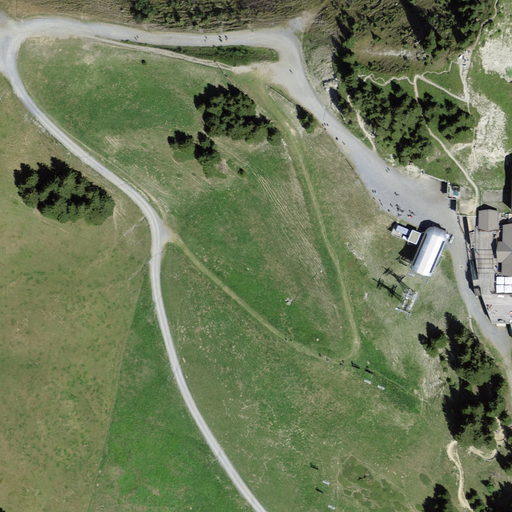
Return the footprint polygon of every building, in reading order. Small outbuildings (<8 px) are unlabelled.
[(498,229),(498,211),(479,210),(479,228),(498,229)] [(391,233),(402,237),(405,227),(393,224),(391,233)] [(511,274),(511,224),(505,225),(505,241),(500,241),(499,262),(504,262),(504,274),(511,274)] [(411,242),(415,230),(407,227),(402,239),(411,242)] [(421,231),(421,232),(404,271),(424,280),(440,242),(440,241),(440,240),(440,239),(440,238),(440,237),(440,236),(440,235),(439,234),(439,233),(438,233),(437,232),(437,231),(436,231),(435,230),(434,229),(433,229),(432,228),(430,228),(429,228),(427,228),(426,228),(425,229),(424,229),(423,230),(422,230),(421,231)] [(511,291),(501,291),(499,291),(471,290),(471,292),(477,319),(496,321),(500,340),(511,337),(511,291)]
